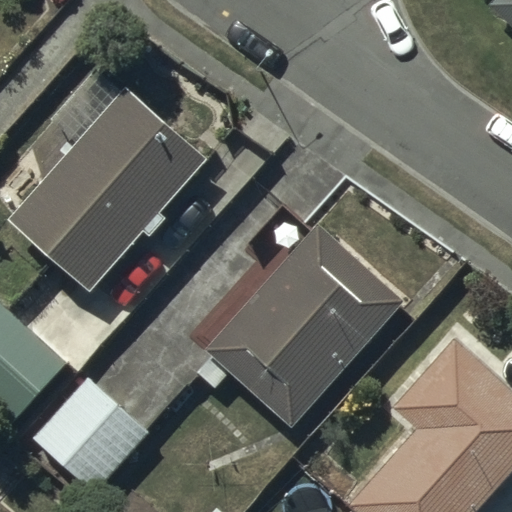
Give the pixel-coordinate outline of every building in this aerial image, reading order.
[(511,0),(498,0),(491,8),(511,27),(511,0)] [(123,93),(96,69),(51,120),(78,144),(11,220),(93,292),(211,157),(127,88),(123,93)] [(405,303),(319,222),(206,351),(294,429),(405,303)] [(0,301),(0,411),(13,423),(68,362),(0,301)] [(475,511),(511,472),(511,389),(448,332),(380,407),(394,419),(401,411),(419,428),(351,501),(363,511),(475,511)] [(152,433),(90,377),(34,439),(96,495),(152,433)]
